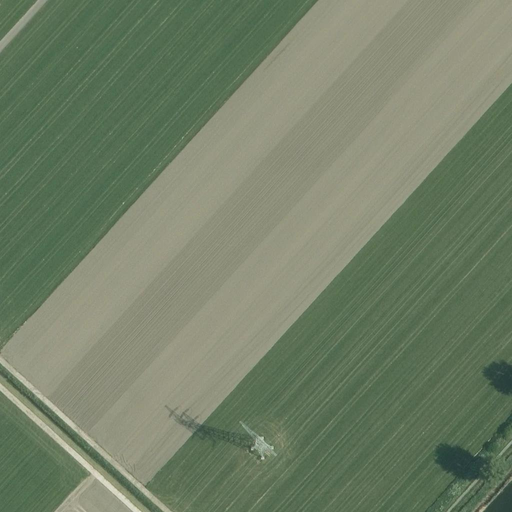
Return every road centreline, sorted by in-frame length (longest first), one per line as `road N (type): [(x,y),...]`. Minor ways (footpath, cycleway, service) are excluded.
road 1 (track): [(0,359),(167,511)]
road 2 (track): [(0,387),(137,511)]
